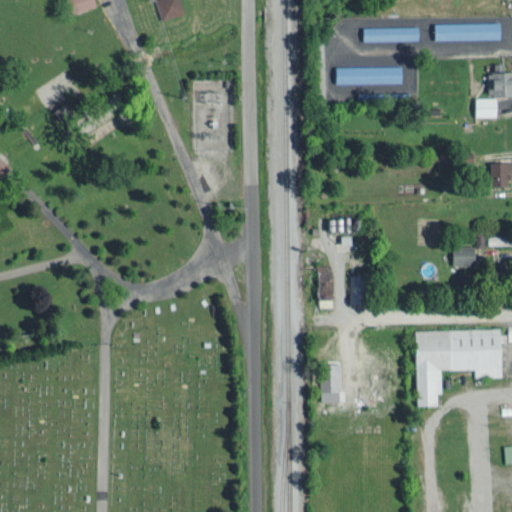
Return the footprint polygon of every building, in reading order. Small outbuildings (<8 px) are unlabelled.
[(74,0),(79,10),(98,3),(97,0),(74,0)] [(186,11),(182,0),(156,0),(163,19),(186,11)] [(498,37),(498,20),(428,21),(428,38),(498,37)] [(417,38),(416,25),(357,25),(357,39),(417,38)] [(483,93),(511,92),(511,76),(511,69),(498,70),(498,61),(489,62),(489,70),(482,70),(483,93)] [(399,64),(331,65),(331,81),(399,81),(399,64)] [(469,115),(495,114),(495,95),(469,95),(469,115)] [(77,112),(68,100),(56,109),(65,121),(77,112)] [(485,184),(502,183),(502,176),(510,176),(510,159),(484,159),(485,184)] [(483,244),(511,243),(511,232),(482,233),(483,244)] [(470,244),(448,244),(448,263),(469,264),(470,244)] [(314,275),(329,274),(328,263),(313,265),(314,275)] [(409,403),(430,403),(430,391),(436,391),(435,367),(471,366),(471,375),(498,375),(497,326),(408,328),(409,403)] [(334,399),(334,361),(314,362),(315,400),(334,399)] [(501,461),(511,460),(510,443),(500,444),(501,461)]
